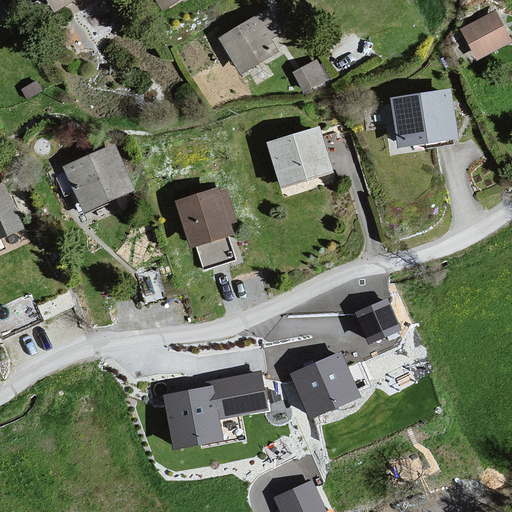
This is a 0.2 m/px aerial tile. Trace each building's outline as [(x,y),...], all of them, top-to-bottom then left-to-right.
[(78,0),(45,0),(54,14),(78,0)] [(156,0),(162,11),(180,0),(156,0)] [(264,6),(217,36),(241,74),(278,51),(271,40),(281,33),(264,6)] [(511,39),(495,8),(459,28),(476,60),(511,40),(511,39)] [(316,64),(293,77),(307,98),(329,85),(316,64)] [(450,90),(391,98),(398,148),(456,140),(450,90)] [(320,128),(267,143),(281,192),(334,177),(320,128)] [(113,144),(62,167),(82,213),(133,190),(113,144)] [(5,183),(0,184),(0,244),(28,232),(5,183)] [(219,188),(176,202),(191,248),(198,246),(205,270),(236,260),(228,236),(234,234),(219,188)] [(388,297),(354,312),(369,344),(402,329),(388,297)] [(341,352),(289,374),(309,420),(361,397),(341,352)] [(262,374),(163,394),(174,451),(226,441),(221,421),(269,411),(262,374)] [(326,511),(312,480),(273,497),(280,511),(326,511)]
